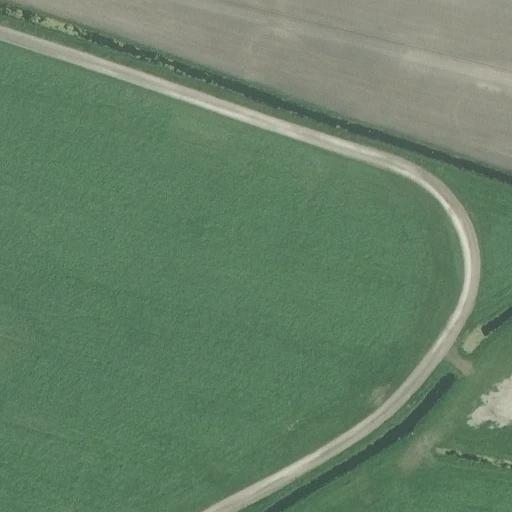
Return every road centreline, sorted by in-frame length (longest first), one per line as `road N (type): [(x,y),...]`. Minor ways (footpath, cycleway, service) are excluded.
road 1 (track): [(414,454),(494,379),(434,351),(468,288),(466,235),(429,181),(0,35)]
road 2 (track): [(434,351),(376,420),(214,511)]
